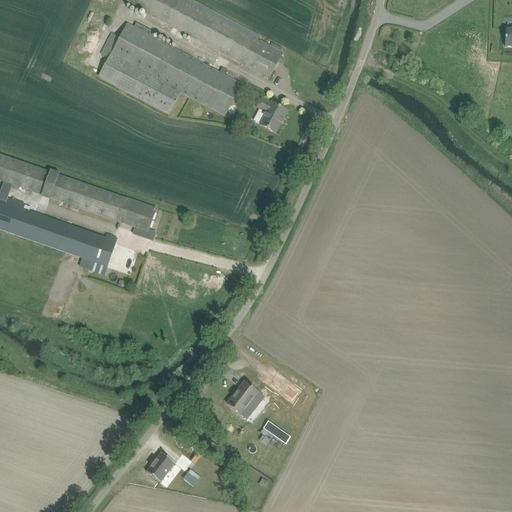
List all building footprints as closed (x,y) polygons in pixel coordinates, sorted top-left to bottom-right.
[(190,0),(127,0),(126,3),(269,79),(282,54),(258,40),(260,37),(190,0)] [(109,58),(97,78),(169,115),(181,93),(216,111),(224,115),(225,116),(242,85),(233,80),(225,76),(228,72),(222,69),(219,73),(148,36),(151,31),(136,23),(134,29),(127,25),(120,39),(111,34),(101,54),(109,58)] [(260,126),(275,134),(287,111),(272,103),(271,104),(262,99),(257,108),(267,113),(260,126)] [(0,181),(3,183),(0,191),(0,230),(84,259),(88,261),(85,269),(104,276),(107,267),(116,242),(23,210),(25,204),(7,198),(11,188),(30,194),(31,192),(148,233),(156,210),(0,155),(0,181)] [(227,405),(234,410),(241,415),(258,393),(245,383),(227,405)] [(260,431),(285,445),(290,436),(265,422),(260,431)] [(237,436),(230,445),(245,458),(253,449),(237,436)] [(161,454),(146,473),(160,483),(175,464),(162,455),(161,454)]
